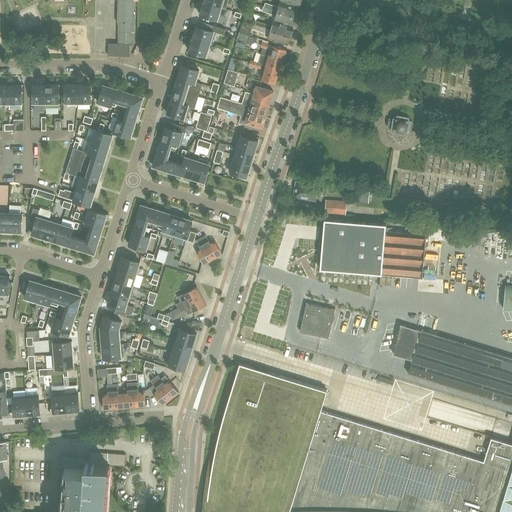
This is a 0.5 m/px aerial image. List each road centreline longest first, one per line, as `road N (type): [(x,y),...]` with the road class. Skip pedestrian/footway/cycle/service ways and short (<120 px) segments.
road 1 (tertiary): [(255,218),(327,0)]
road 2 (tertiary): [(192,417),(255,218)]
road 3 (residential): [(159,82),(108,65),(0,64)]
road 4 (residential): [(91,423),(82,331),(98,275)]
road 5 (unclassified): [(511,37),(376,0)]
road 6 (residential): [(255,218),(128,179)]
